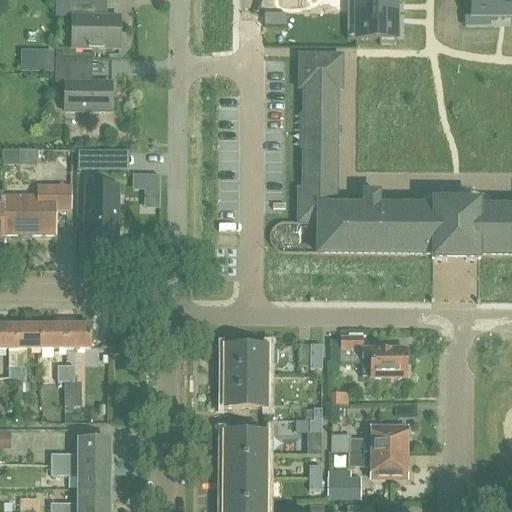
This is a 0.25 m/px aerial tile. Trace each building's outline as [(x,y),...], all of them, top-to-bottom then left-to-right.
[(346,0),(346,16),(395,16),(395,3),(399,3),(399,0),(346,0)] [(469,0),(470,20),(511,19),(511,18),(511,0),(469,0)] [(72,50),(119,50),(119,17),(94,17),(94,5),(69,5),(69,17),(72,17),(72,50)] [(346,16),(346,41),(378,41),(378,47),(395,47),(395,16),(346,16)] [(275,32),(275,44),(283,44),(283,32),(275,32)] [(21,73),(53,73),(53,52),(21,52),(21,73)] [(432,260),(432,261),(457,261),(479,261),(479,260),(477,260),(477,257),(511,257),(511,210),(478,210),(478,206),(472,206),(472,205),(490,205),(491,196),(458,196),(421,196),(421,205),(440,205),(440,206),(434,206),(434,210),(421,210),(421,211),(424,211),(424,219),(376,219),(376,213),(378,213),(378,211),(382,211),(382,209),(378,209),(378,195),(364,195),(364,209),(335,209),(336,91),(341,91),(341,58),(300,58),(299,90),(304,90),(303,192),(298,192),(298,225),(321,225),(320,255),(434,256),(434,260),(432,260)] [(65,113),(111,114),(111,85),(65,84),(65,113)] [(19,163),(19,152),(2,152),(2,167),(19,167),(19,166),(19,163)] [(19,152),(19,163),(19,166),(36,166),(36,152),(19,152)] [(76,152),(76,165),(100,165),(100,152),(76,152)] [(2,237),(15,237),(55,237),(56,212),(70,212),(70,187),(37,187),(37,197),(16,197),(2,196),(2,192),(0,192),(0,242),(2,243),(2,237)] [(85,187),(85,245),(117,245),(117,187),(85,187)] [(67,283),(83,284),(84,270),(67,269),(67,283)] [(0,352),(16,352),(16,329),(0,328),(0,352)] [(16,329),(16,352),(41,352),(41,328),(16,329)] [(41,328),(41,352),(66,352),(66,328),(41,328)] [(66,328),(66,352),(91,352),(91,328),(66,328)] [(370,380),(370,381),(410,380),(410,369),(406,369),(406,353),(362,353),(362,341),(341,341),(341,343),(330,343),(329,365),(362,365),(362,380),(370,380)] [(311,371),(322,371),(323,347),(299,347),(299,367),(311,368),(311,371)] [(225,410),(268,411),(269,349),(226,349),(226,375),(222,375),(222,384),(226,384),(225,410)] [(17,385),(17,370),(8,370),(8,386),(17,385)] [(17,385),(25,386),(25,370),(17,370),(17,385)] [(330,407),(347,407),(348,396),(330,396),(330,407)] [(330,409),(330,426),(339,425),(339,409),(330,409)] [(311,434),(322,434),(322,423),(314,423),(311,423),(311,434)] [(349,456),(407,456),(407,442),(410,442),(410,430),(373,430),(373,442),(350,441),(351,437),(331,437),(331,449),(348,449),(348,455),(349,455),(349,456)] [(0,435),(0,451),(10,451),(10,435),(0,435)] [(225,435),(225,457),(267,458),(268,435),(225,435)] [(51,468),(109,469),(110,443),(79,443),(79,458),(52,457),(51,468)] [(373,481),(410,481),(410,469),(407,469),(407,456),(349,456),(348,469),(363,469),(363,463),(373,463),(373,481)] [(224,481),(267,481),(267,458),(225,457),(224,481)] [(79,493),(109,493),(109,469),(51,468),(51,477),(79,478),(79,493)] [(310,480),(321,480),(321,468),(310,468),(310,480)] [(0,489),(40,491),(41,472),(0,470),(0,489)] [(328,502),(361,502),(362,479),(351,479),(351,472),(329,472),(329,480),(328,480),(328,502)] [(310,492),(321,492),(321,480),(310,480),(310,492)] [(267,502),(267,481),(224,481),(224,502),(267,502)] [(51,511),(109,511),(109,493),(79,493),(79,506),(51,506),(51,511)] [(33,511),(33,501),(19,500),(19,511),(33,511)] [(266,511),(267,502),(224,502),(224,511),(266,511)]
